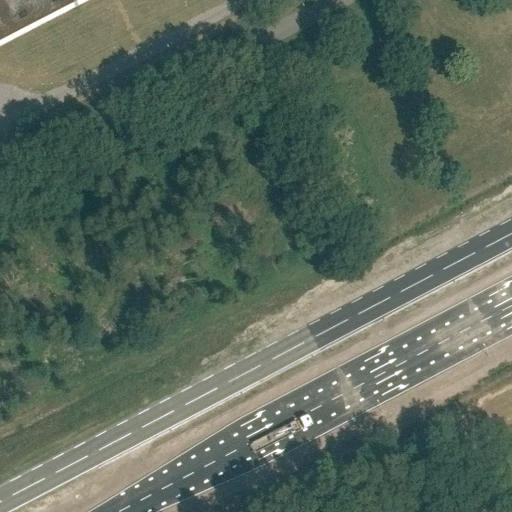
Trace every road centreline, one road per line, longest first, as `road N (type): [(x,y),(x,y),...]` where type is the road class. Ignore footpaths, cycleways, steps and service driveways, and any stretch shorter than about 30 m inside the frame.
road 1 (primary): [(511,233),(0,502)]
road 2 (primary): [(120,511),(511,306)]
road 3 (unclassified): [(0,178),(341,0)]
